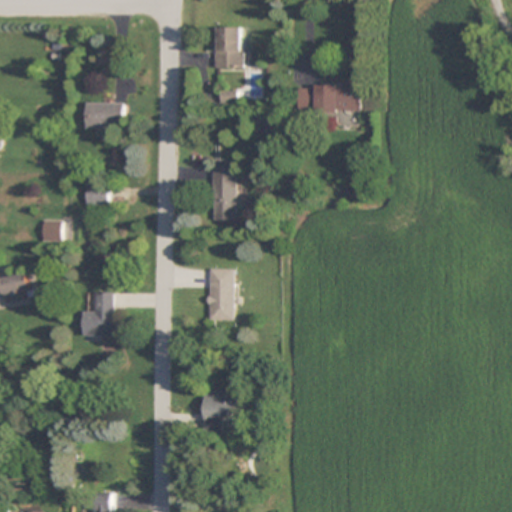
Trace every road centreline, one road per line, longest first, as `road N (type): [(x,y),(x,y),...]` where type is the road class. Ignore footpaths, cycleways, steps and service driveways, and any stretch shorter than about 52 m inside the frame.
road 1 (residential): [(168,0),(162,511)]
road 2 (residential): [(168,6),(0,5)]
